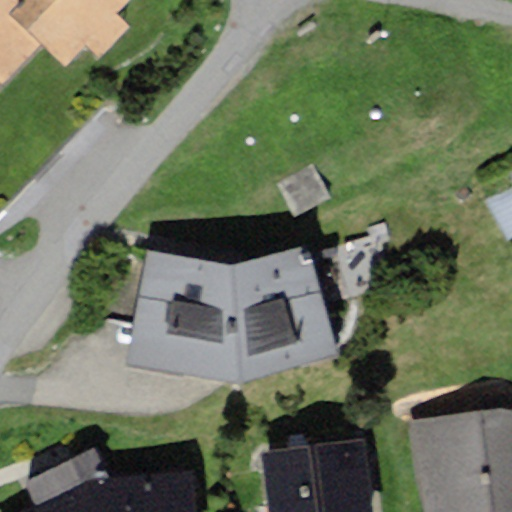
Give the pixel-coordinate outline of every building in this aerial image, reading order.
[(113,10),(122,0),(0,0),(0,79),(38,39),(61,60),(84,36),(97,48),(124,20),(113,10)] [(224,266),(146,252),(123,359),(240,376),(334,350),(307,244),(235,263),(224,266)] [(511,511),(511,410),(409,421),(414,474),(427,511),(511,511)] [(372,511),(365,438),(257,448),(263,511),(372,511)] [(21,481),(33,503),(16,511),(189,511),(186,469),(109,478),(92,444),(62,460),(21,481)]
